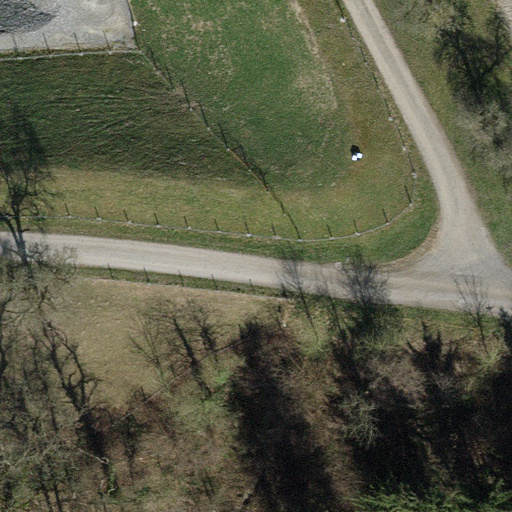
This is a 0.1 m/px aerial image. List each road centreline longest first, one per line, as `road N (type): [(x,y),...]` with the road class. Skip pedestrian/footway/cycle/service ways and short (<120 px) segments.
road 1 (track): [(0,264),(511,291)]
road 2 (track): [(491,288),(345,0)]
